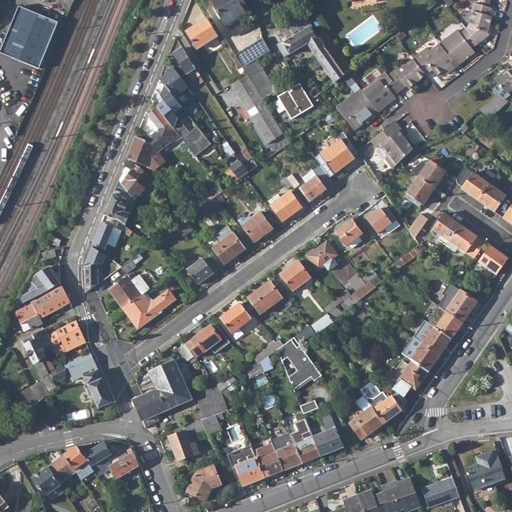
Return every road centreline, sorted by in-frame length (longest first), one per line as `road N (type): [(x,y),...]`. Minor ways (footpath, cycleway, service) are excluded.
road 1 (residential): [(178,0),(72,272),(114,368)]
road 2 (residential): [(114,368),(355,195)]
road 3 (residential): [(439,435),(239,511)]
road 4 (residential): [(511,292),(442,394),(439,435)]
road 5 (residential): [(136,431),(100,428),(0,456)]
